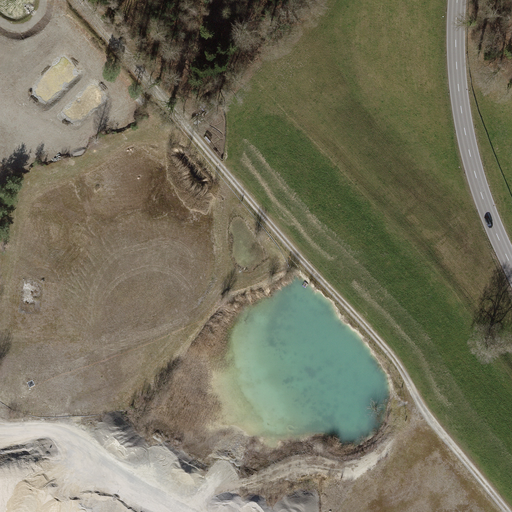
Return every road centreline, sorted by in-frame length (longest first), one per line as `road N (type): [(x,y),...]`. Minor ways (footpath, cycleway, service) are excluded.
road 1 (track): [(75,0),(511,505)]
road 2 (tertiary): [(511,261),(471,159),(455,0)]
road 3 (track): [(0,443),(104,434),(125,450),(168,511)]
